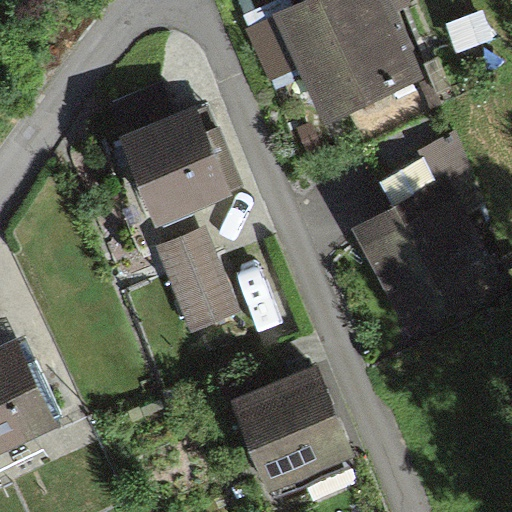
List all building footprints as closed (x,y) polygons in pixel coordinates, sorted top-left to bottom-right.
[(298,0),(279,9),(327,115),(425,71),(399,14),(415,6),(412,0),(298,0)] [(121,137),(158,228),(246,191),(218,124),(201,131),(191,107),(175,113),(162,83),(115,102),(128,134),(121,137)] [(351,203),(403,306),(492,261),(426,129),(369,157),(384,186),(351,203)] [(158,249),(192,330),(237,311),(203,230),(158,249)] [(0,421),(62,394),(25,311),(0,321),(0,421)] [(312,362),(227,401),(276,509),(362,470),(312,362)]
